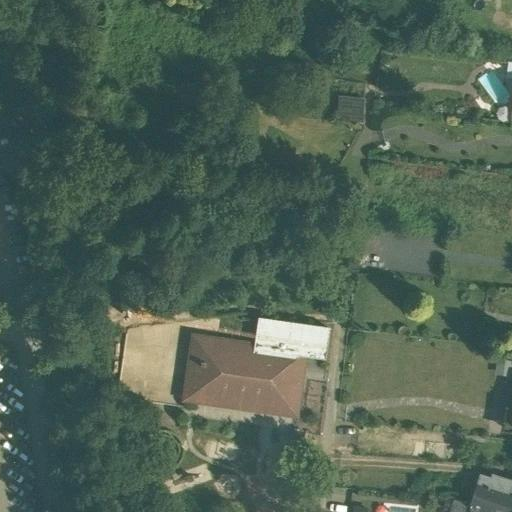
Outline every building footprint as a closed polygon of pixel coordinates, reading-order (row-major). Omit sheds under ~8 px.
[(338,117),(362,119),(364,98),(340,96),(338,117)] [(160,385),(186,389),(192,337),(217,340),(220,317),(215,317),(128,327),(119,390),(157,396),(160,385)] [(259,321),(255,346),(304,353),(326,356),(329,331),(259,321)] [(217,340),(192,337),(186,389),(185,400),(198,402),(199,394),(287,406),(290,383),(300,385),(304,353),(255,346),(217,340)] [(511,481),(492,475),(491,479),(481,476),(477,486),(511,497),(511,481)] [(511,511),(511,497),(477,486),(471,504),(471,507),(484,511),(511,511)] [(471,504),(454,500),(450,511),(469,511),(471,507),(471,504)]
